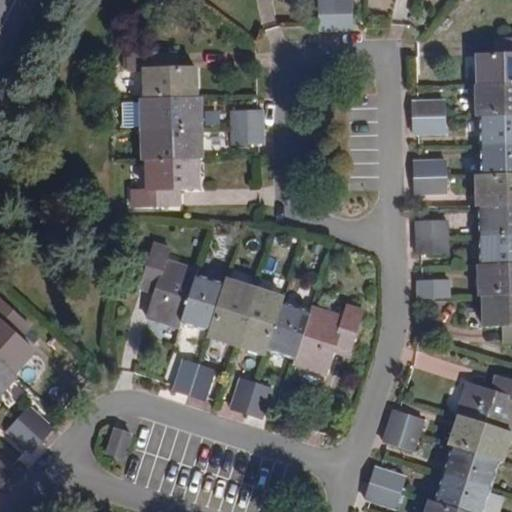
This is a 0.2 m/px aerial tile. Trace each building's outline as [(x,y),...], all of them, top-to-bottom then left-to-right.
[(351,0),(335,1),(336,31),(352,31),(351,0)] [(336,31),(335,1),(319,1),(319,32),(336,31)] [(480,90),(511,89),(511,42),(508,43),(508,59),(479,58),(480,90)] [(147,103),(198,102),(197,71),(170,71),(169,53),(131,54),(132,71),(146,71),(147,103)] [(511,89),(480,90),(478,90),(478,119),(482,120),(511,119),(511,89)] [(144,132),(203,131),(202,101),(198,102),(147,103),(144,103),(144,132)] [(123,102),(123,129),(140,128),(140,102),(123,102)] [(414,102),(415,120),(445,120),(444,102),(414,102)] [(233,130),(266,128),(265,113),(233,113),(233,130)] [(483,150),(511,148),(511,119),(482,120),(483,150)] [(445,120),(415,120),(415,137),(445,136),(445,120)] [(266,144),(266,128),(233,130),(234,145),(266,144)] [(203,131),(144,132),(145,163),(149,162),(199,161),(203,161),(203,131)] [(511,148),(483,150),(483,180),(511,179),(511,148)] [(199,190),(199,161),(149,162),(149,190),(133,190),(134,207),(173,205),(174,190),(199,190)] [(416,163),(416,181),(446,180),(445,162),(416,163)] [(511,179),(483,180),(476,179),(477,210),(480,210),(511,208),(511,179)] [(446,180),(416,181),(416,196),(446,196),(446,180)] [(511,208),(480,210),(480,240),(511,238),(511,208)] [(418,223),(417,241),(449,240),(448,222),(418,223)] [(511,238),(480,240),(481,270),(511,269),(511,238)] [(449,240),(417,241),(417,256),(449,256),(449,240)] [(181,329),(182,322),(197,275),(199,271),(168,261),(171,249),(155,243),(143,282),(156,286),(147,318),(181,329)] [(511,269),(481,270),(479,270),(479,300),(485,299),(511,298),(511,269)] [(211,331),(225,285),(197,275),(182,322),(211,331)] [(227,280),(225,285),(211,331),(209,338),(238,347),(256,289),(227,280)] [(450,300),(449,282),(418,282),(418,301),(450,300)] [(265,356),(267,350),(282,304),(284,298),(256,289),(238,347),(265,356)] [(0,363),(16,379),(37,357),(21,342),(17,338),(28,325),(0,298),(0,363)] [(511,298),(485,299),(485,328),(511,327),(511,298)] [(297,360),(311,314),(282,304),(267,350),(297,360)] [(313,308),(311,314),(297,360),(295,366),(328,377),(338,346),(353,351),(367,313),(350,307),(346,318),(313,308)] [(175,391),(191,396),(201,364),(185,359),(175,391)] [(0,400),(19,381),(16,379),(0,363),(0,400)] [(201,364),(191,396),(206,402),(216,370),(201,364)] [(233,409),(247,414),(257,384),(243,379),(233,409)] [(459,417),(511,433),(511,383),(502,380),(497,395),(467,386),(458,416),(459,417)] [(257,384),(247,414),(265,420),(275,389),(257,384)] [(19,423),(42,445),(55,431),(32,409),(19,423)] [(390,427),(419,436),(424,420),(396,410),(390,427)] [(504,464),(511,438),(511,433),(459,417),(449,446),(452,447),(501,463),(504,464)] [(31,456),(42,445),(19,423),(8,434),(31,456)] [(414,452),(419,436),(390,427),(385,442),(414,452)] [(107,454),(124,460),(133,434),(116,428),(107,454)] [(501,463),(452,447),(443,476),(492,492),(501,463)] [(0,486),(1,487),(13,475),(0,463),(0,486)] [(377,468),(372,484),(401,494),(406,477),(377,468)] [(457,511),(485,511),(492,492),(443,476),(434,504),(457,511)] [(401,494),(372,484),(367,499),(397,509),(401,494)] [(457,511),(434,504),(429,502),(425,511),(457,511)]
